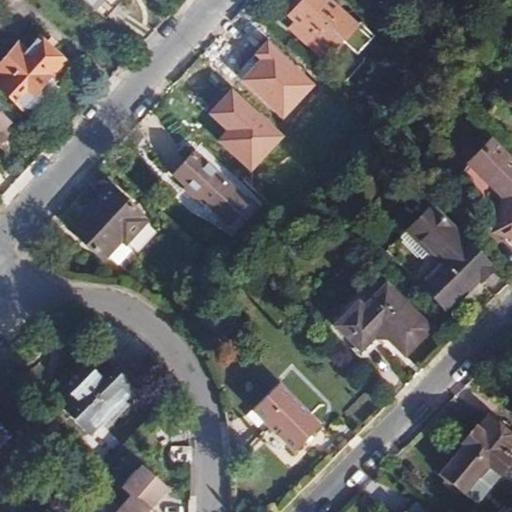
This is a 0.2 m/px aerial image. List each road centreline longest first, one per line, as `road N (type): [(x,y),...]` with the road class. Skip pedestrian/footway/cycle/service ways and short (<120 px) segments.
road 1 (residential): [(202,511),(198,437),(164,353),(131,323),(0,284)]
road 2 (residential): [(0,238),(217,0)]
road 3 (residential): [(511,307),(308,511)]
